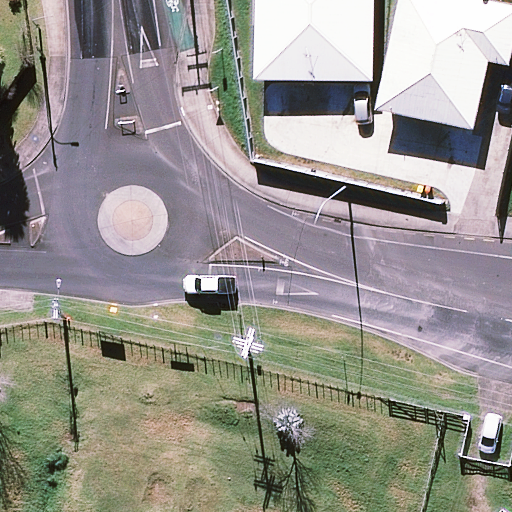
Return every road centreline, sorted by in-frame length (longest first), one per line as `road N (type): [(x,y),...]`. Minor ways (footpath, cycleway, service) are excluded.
road 1 (tertiary): [(511,320),(189,239)]
road 2 (tertiary): [(137,162),(124,110),(116,0)]
road 3 (tertiary): [(189,239),(162,273),(118,279),(82,254),(74,233)]
